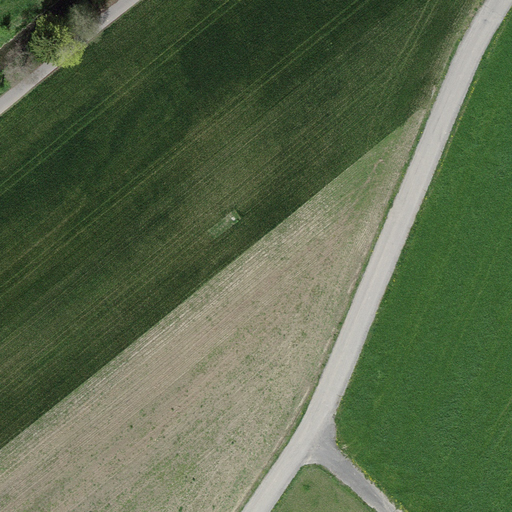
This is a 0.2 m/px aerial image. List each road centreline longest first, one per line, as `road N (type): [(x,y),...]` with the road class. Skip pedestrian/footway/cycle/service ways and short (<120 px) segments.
road 1 (unclassified): [(498,0),(451,93),(321,410),(254,511)]
road 2 (unclassified): [(132,0),(0,107)]
